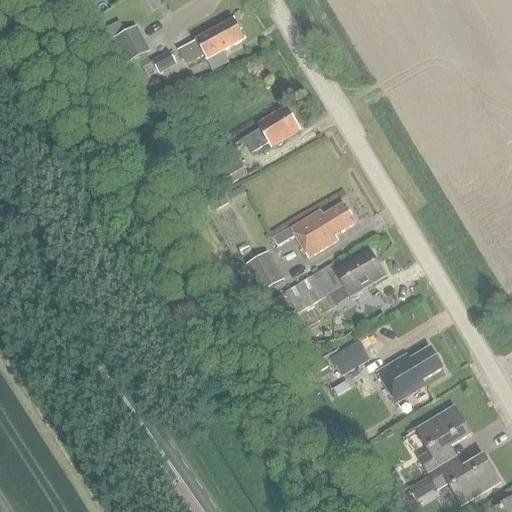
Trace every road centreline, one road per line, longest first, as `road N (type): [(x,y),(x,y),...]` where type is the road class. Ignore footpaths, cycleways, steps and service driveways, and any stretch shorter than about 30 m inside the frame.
road 1 (unclassified): [(511,410),(269,0)]
road 2 (primary): [(194,511),(0,209)]
